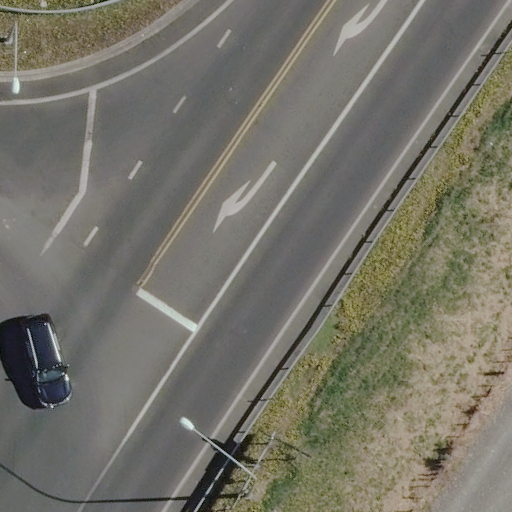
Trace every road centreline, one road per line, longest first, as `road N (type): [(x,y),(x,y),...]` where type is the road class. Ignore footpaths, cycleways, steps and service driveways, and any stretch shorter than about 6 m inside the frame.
road 1 (primary): [(145,330),(239,173),(363,0)]
road 2 (tertiary): [(0,233),(145,330)]
road 3 (primary): [(54,471),(145,330)]
